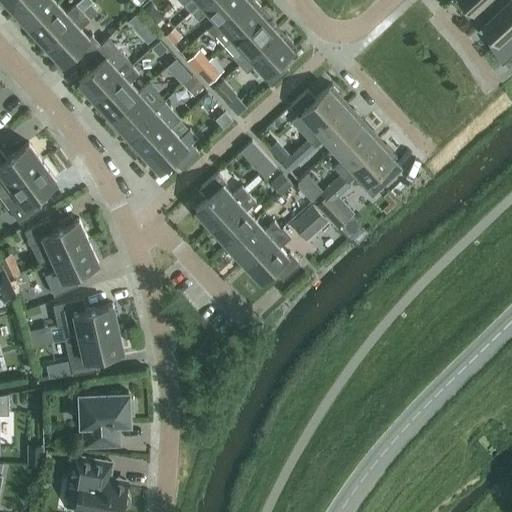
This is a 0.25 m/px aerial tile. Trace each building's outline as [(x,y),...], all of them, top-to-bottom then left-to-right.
[(22,0),(14,8),(30,26),(57,1),(56,0),(22,0)] [(148,0),(131,0),(140,10),(150,2),(148,0)] [(181,0),(160,0),(162,18),(184,16),(181,0)] [(191,10),(201,0),(185,0),(184,2),(191,10)] [(217,19),(237,0),(201,0),(191,10),(198,18),(208,9),(217,19)] [(233,36),(263,9),(255,0),(237,0),(217,19),(207,28),(214,35),(224,26),(233,36)] [(482,23),(508,0),(463,0),(471,8),(466,13),(464,9),(463,10),(478,29),(483,24),(482,23)] [(511,0),(508,0),(482,23),(483,24),(497,40),(491,44),(489,41),(488,41),(502,64),(511,54),(511,0)] [(30,26),(46,43),(83,10),(76,2),(66,11),(57,1),(30,26)] [(263,9),(233,36),(223,45),(232,55),(239,63),(279,26),(263,9)] [(81,27),(90,18),(83,10),(46,43),(63,62),(75,50),(83,59),(101,43),(92,33),(89,36),(81,27)] [(148,23),(140,31),(148,40),(157,32),(148,23)] [(279,26),(239,63),(247,71),(256,62),(265,71),(262,74),(271,84),(289,68),(281,59),(296,45),(279,26)] [(165,35),(172,43),(182,34),(175,27),(165,35)] [(79,79),(95,97),(132,63),(125,56),(115,65),(107,55),(110,53),(101,43),(83,59),(91,68),(79,79)] [(186,57),(197,69),(206,61),(195,49),(186,57)] [(160,72),(169,82),(185,67),(177,57),(160,72)] [(206,61),(197,69),(208,81),(217,73),(206,61)] [(132,63),(95,97),(112,115),(114,113),(139,90),(130,80),(139,71),(132,63)] [(214,86),(227,101),(236,93),(223,78),(214,86)] [(300,129),(308,137),(334,113),(347,101),(331,83),(315,97),(307,88),(290,104),(299,114),(302,111),(310,121),(300,129)] [(114,113),(112,115),(128,133),(149,113),(165,99),(158,91),(148,100),(139,90),(114,113)] [(128,133),(144,150),(171,125),(162,116),(172,107),(165,99),(149,113),(128,133)] [(308,137),(315,145),(324,136),(334,146),(364,119),(347,101),(334,113),(308,137)] [(216,117),(225,126),(233,118),(225,109),(216,117)] [(364,119),(334,146),(342,156),(333,165),(340,173),(380,136),(364,119)] [(171,125),(144,150),(161,168),(173,157),(181,166),(199,149),(191,141),(197,135),(190,126),(180,135),(171,125)] [(396,154),(380,136),(340,173),(347,180),(357,172),(365,181),(362,184),(371,193),(389,177),(381,169),(396,154)] [(0,191),(43,160),(29,141),(6,157),(0,148),(0,191)] [(292,152),(282,162),(288,169),(299,159),(292,152)] [(0,191),(0,193),(20,221),(42,206),(35,196),(57,180),(43,160),(0,191)] [(196,207),(212,225),(249,191),(242,183),(232,192),(224,183),(227,180),(218,170),(200,187),(208,195),(196,207)] [(290,189),(272,212),(284,222),(303,199),(290,189)] [(328,190),(315,202),(337,227),(350,215),(328,190)] [(249,191),(212,225),(228,242),(255,218),(245,206),(254,197),(249,191)] [(2,199),(0,200),(0,234),(0,235),(18,224),(2,199)] [(290,221),(306,238),(327,219),(312,202),(290,221)] [(89,239),(79,217),(54,228),(49,217),(24,229),(40,262),(53,256),(53,255),(89,239)] [(245,260),(283,225),(281,223),(280,225),(272,217),(263,226),(255,218),(228,242),(245,260)] [(290,233),(283,225),(245,260),(261,278),(274,267),(283,277),(301,261),(289,248),(286,251),(278,243),(290,233)] [(53,255),(53,256),(58,268),(45,274),(54,294),(79,283),(74,272),(99,260),(89,239),(53,255)] [(0,299),(14,290),(2,266),(0,267),(0,299)] [(187,299),(210,331),(222,322),(199,290),(187,299)] [(118,325),(112,302),(86,308),(83,296),(53,303),(58,325),(62,324),(64,337),(118,325)] [(64,337),(72,372),(99,368),(97,354),(123,348),(118,325),(64,337)] [(128,390),(80,392),(81,422),(83,422),(84,444),(115,442),(114,420),(129,420),(129,413),(134,413),(133,396),(128,397),(128,390)] [(0,412),(9,413),(9,391),(0,392),(0,412)] [(43,424),(43,446),(57,446),(57,424),(43,424)] [(29,462),(42,462),(41,442),(29,442),(29,462)] [(105,460),(73,454),(66,493),(77,495),(75,510),(84,511),(120,511),(121,505),(125,504),(128,502),(129,498),(127,495),(124,492),(125,485),(107,482),(106,484),(94,481),(95,475),(102,477),(105,460)]
